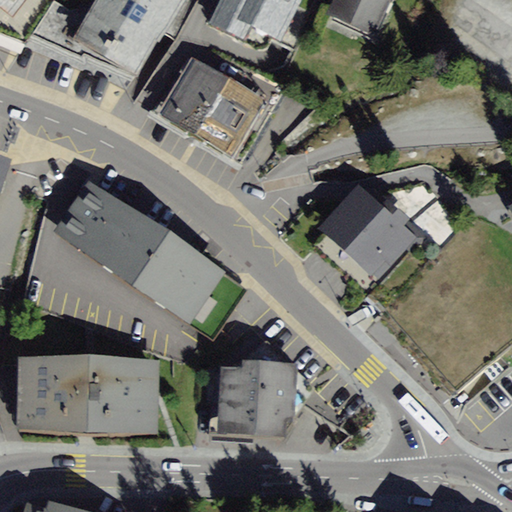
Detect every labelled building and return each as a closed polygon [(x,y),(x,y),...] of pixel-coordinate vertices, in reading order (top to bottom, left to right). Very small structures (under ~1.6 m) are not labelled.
[(0,0),(0,35),(19,43),(79,67),(127,93),(195,0),(0,0)] [(296,0),(229,0),(223,17),(279,41),(296,0)] [(392,1),(389,0),(325,0),(317,18),(373,43),(392,1)] [(179,61),(146,118),(237,171),(271,114),(179,61)] [(240,294),(76,183),(41,236),(205,346),(240,294)] [(350,188),(304,233),(369,292),(424,239),(370,192),(362,200),(350,188)] [(511,193),(490,208),(511,240),(511,193)] [(511,345),(511,269),(468,220),(373,320),(442,403),(511,345)] [(157,368),(3,359),(0,408),(0,430),(153,439),(157,368)] [(287,366),(224,362),(224,369),(204,368),(199,440),(273,443),(286,420),(287,366)] [(71,511),(33,500),(30,509),(13,503),(9,511),(71,511)]
